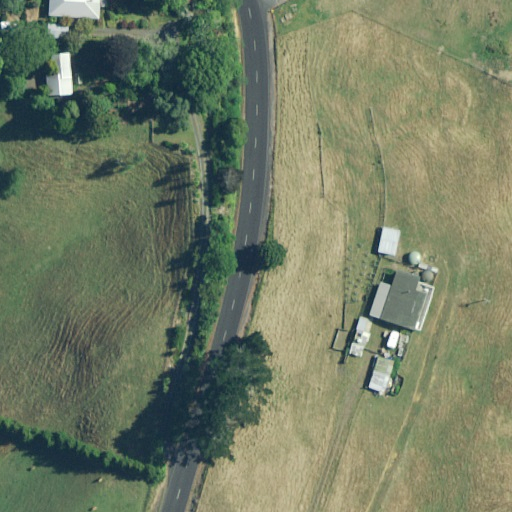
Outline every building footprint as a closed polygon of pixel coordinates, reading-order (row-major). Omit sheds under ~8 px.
[(50,0),(50,15),(101,17),(102,2),(105,0),(50,0)] [(74,93),(72,52),(46,53),(47,74),(48,95),(74,93)] [(422,269),(421,271),(421,273),(421,274),(421,276),(422,277),(422,278),(423,280),(424,281),(425,281),(427,282),(428,282),(430,282),(431,282),(432,282),(434,281),(435,280),(436,279),(437,278),(437,277),(438,275),(438,274),(437,272),(437,271),(436,270),(435,268),(434,267),(433,267),(432,266),(430,266),(429,266),(428,266),(426,266),(425,267),(424,268),(423,269),(422,269)] [(421,277),(399,270),(394,285),(382,281),(371,314),(421,330),(436,286),(420,280),(421,277)] [(355,301),(344,297),(339,311),(350,315),(355,301)] [(402,332),(392,329),(387,345),(398,348),(402,332)] [(396,360),(380,355),(375,370),(391,375),(396,360)]
